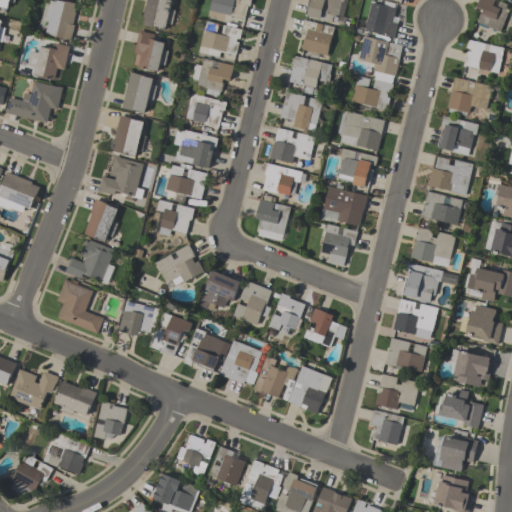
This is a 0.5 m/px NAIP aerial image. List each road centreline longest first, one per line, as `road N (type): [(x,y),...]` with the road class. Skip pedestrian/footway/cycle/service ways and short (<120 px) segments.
road 1 (residential): [(340,457),(442,17)]
road 2 (residential): [(0,320),(396,479)]
road 3 (residential): [(10,325),(77,165),(117,0)]
road 4 (residential): [(220,241),(278,0)]
road 5 (residential): [(66,511),(116,485),(179,393)]
road 6 (residential): [(374,303),(220,241)]
